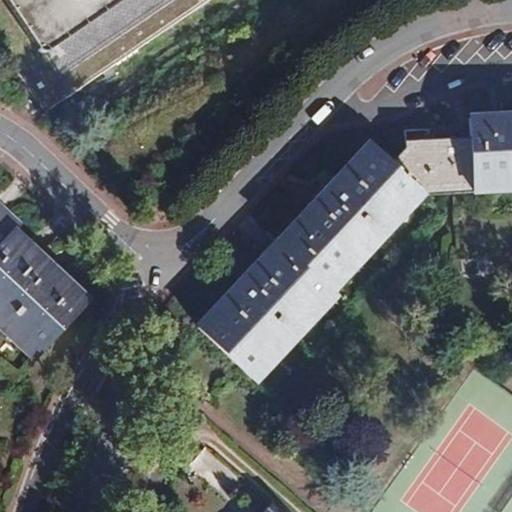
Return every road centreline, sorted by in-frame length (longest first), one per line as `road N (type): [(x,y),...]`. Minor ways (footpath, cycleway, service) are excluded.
road 1 (residential): [(160,271),(373,51),(421,28),(511,7)]
road 2 (residential): [(26,511),(60,419),(126,320)]
road 3 (residential): [(126,320),(179,397),(144,511)]
road 4 (residential): [(160,271),(0,131)]
road 5 (track): [(176,408),(295,511)]
